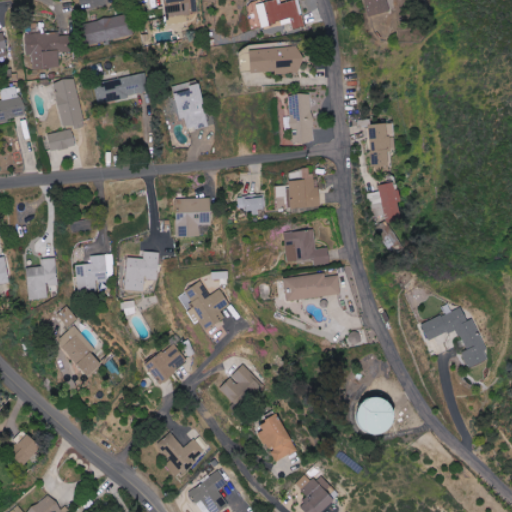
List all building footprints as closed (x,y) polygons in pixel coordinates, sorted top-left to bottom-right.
[(166,0),(167,23),(190,23),(190,0),(166,0)] [(306,27),(299,0),(298,0),(279,5),(278,0),(258,5),(263,27),(292,21),(294,30),(306,27)] [(364,0),(368,17),(388,13),(385,0),(364,0)] [(262,27),(256,5),(249,6),(255,29),(262,27)] [(91,43),(134,35),(129,14),(87,22),(91,43)] [(34,70),(60,68),(59,53),(73,51),(72,34),(60,35),(60,31),(26,34),(28,57),(33,56),(34,70)] [(0,64),(1,64),(0,59),(0,57),(9,55),(4,32),(0,33),(0,64)] [(304,72),(303,48),(252,50),(253,74),(304,72)] [(148,95),(145,76),(94,83),(97,102),(148,95)] [(56,82),(63,128),(73,126),(74,129),(84,128),(76,79),(56,82)] [(200,82),(180,86),(181,92),(175,93),(181,120),(186,119),(188,130),(208,126),(204,106),(205,106),(200,82)] [(3,101),(0,101),(0,122),(27,118),(23,96),(18,97),(16,86),(1,89),(3,101)] [(291,95),(293,129),(295,129),(296,144),(316,143),(314,94),(291,95)] [(391,123),(374,124),(374,119),(362,120),(363,129),(372,128),(374,166),(393,165),(391,123)] [(51,150),(76,148),(75,131),(50,133),(51,150)] [(325,207),(324,187),(317,187),(317,170),(294,171),(296,209),(325,207)] [(388,221),(404,218),(399,183),(383,185),(388,221)] [(282,197),(292,197),(292,187),(282,187),(282,197)] [(267,212),(266,195),(239,196),(239,213),(267,212)] [(176,199),(178,238),(200,237),(199,224),(212,223),(211,198),(176,199)] [(323,250),(321,231),(291,234),(294,263),(323,260),(324,266),(338,265),(336,248),(323,250)] [(127,258),(126,290),(145,291),(145,279),(158,280),(160,252),(144,252),(143,259),(127,258)] [(75,266),(79,295),(98,292),(95,272),(114,270),(112,254),(91,256),(91,264),(75,266)] [(0,284),(10,282),(6,258),(0,258),(0,298),(0,297),(0,284)] [(28,299),(48,299),(47,286),(58,285),(56,258),(42,259),(42,267),(27,268),(28,299)] [(295,301),(350,296),(348,277),(335,278),(334,275),(293,279),(295,301)] [(186,293),(208,331),(228,319),(223,311),(233,305),(224,289),(211,297),(203,283),(186,293)] [(196,306),(188,293),(181,297),(189,310),(196,306)] [(77,318),(68,308),(58,317),(68,327),(77,318)] [(434,341),(460,331),(475,368),(494,360),(478,319),(472,322),(467,309),(427,325),(434,341)] [(58,342),(89,377),(103,364),(92,353),(96,350),(75,326),(58,342)] [(189,363),(175,344),(146,364),(160,384),(189,363)] [(231,377),(232,378),(220,389),(238,408),(264,385),(245,364),(231,377)] [(388,400),(382,399),(376,401),(371,404),(367,409),(365,415),(365,421),(367,427),(371,432),(377,435),(383,437),(389,436),(395,434),(399,429),(402,424),(403,417),(402,411),(398,406),(394,402),(388,400)] [(275,462),(298,451),(283,417),(259,428),(275,462)] [(158,445),(176,474),(206,455),(197,439),(183,448),(174,434),(158,445)] [(24,465),(42,449),(30,435),(11,452),(24,465)] [(219,490),(228,484),(220,472),(189,492),(196,503),(202,499),(210,511),(219,511),(229,506),(219,490)] [(321,511),(335,499),(327,491),(332,486),(321,475),(313,483),(305,475),(296,484),(309,498),(300,507),(304,511),(321,511)] [(10,511),(61,511),(63,510),(49,494),(27,511),(23,511),(18,506),(10,511)]
